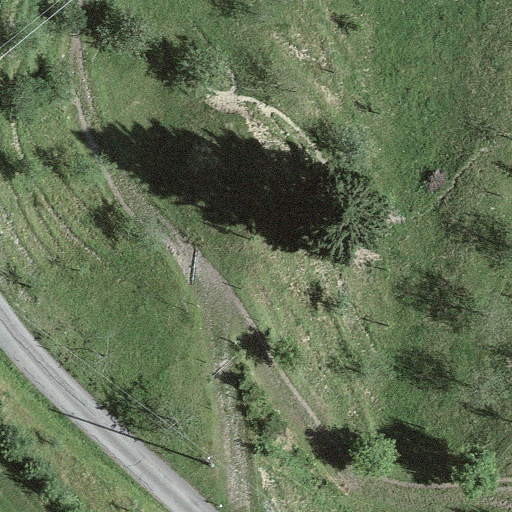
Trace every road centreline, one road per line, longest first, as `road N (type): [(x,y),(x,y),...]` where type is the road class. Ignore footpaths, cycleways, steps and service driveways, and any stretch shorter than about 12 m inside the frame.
road 1 (track): [(89,0),(86,72),(99,135),(126,185),(191,252),(225,331),(246,511)]
road 2 (unclassified): [(0,313),(98,424),(197,511)]
